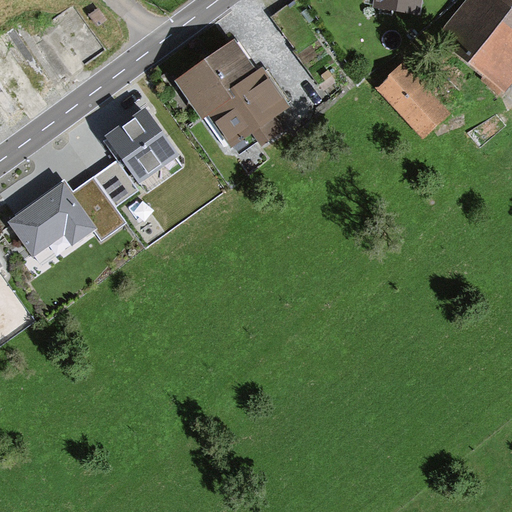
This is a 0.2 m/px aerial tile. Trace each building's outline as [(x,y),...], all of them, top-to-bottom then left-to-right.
[(419,0),(378,0),(377,9),(417,15),(419,0)] [(511,0),(470,0),(435,43),(493,92),(511,69),(511,0)] [(206,124),(212,120),(234,105),(231,100),(255,84),(233,52),(181,88),(206,124)] [(397,62),(367,89),(412,139),(442,111),(397,62)] [(212,120),(233,150),(287,113),(263,78),(255,84),(231,100),(234,105),(212,120)] [(176,161),(144,117),(108,144),(140,187),(176,161)] [(473,132),(483,149),(506,136),(496,119),(473,132)] [(64,191),(13,227),(34,258),(66,236),(73,247),(94,233),(64,191)]
